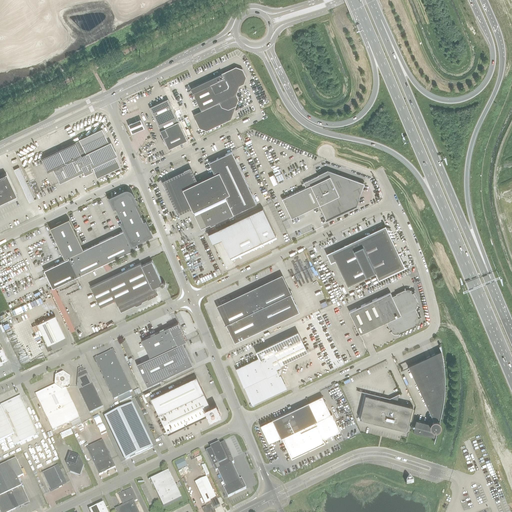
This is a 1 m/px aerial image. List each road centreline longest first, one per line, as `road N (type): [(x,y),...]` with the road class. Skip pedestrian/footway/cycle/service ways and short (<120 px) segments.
road 1 (unclassified): [(242,422),(434,328),(431,295),(394,203)]
road 2 (trunk): [(488,281),(469,212),(467,166),(503,65),(481,0)]
road 3 (trunk): [(488,281),(378,22)]
road 4 (trunk): [(257,50),(297,119),(400,157),(448,219)]
road 5 (trunk): [(473,0),(493,68),(476,94),(458,102),(420,90),(378,22)]
road 6 (unclassified): [(190,299),(394,203)]
road 7 (trunk): [(372,41),(372,103),(339,126),(304,115),(268,46)]
road 8 (unclassified): [(0,389),(190,299)]
road 9 (unclassified): [(54,511),(242,422)]
road 10 (unclassified): [(454,473),(373,449),(271,493)]
road 11 (trunk): [(372,41),(448,219)]
road 12 (unclassified): [(275,500),(373,457),(452,480)]
road 13 (unknown): [(299,395),(292,378),(315,365),(304,329),(289,327),(230,359)]
road 14 (trunk): [(448,219),(511,370)]
road 15 (unclassified): [(0,240),(139,173)]
road 16 (unknown): [(274,187),(252,134),(312,169),(289,180)]
road 17 (unknown): [(243,476),(329,446),(339,432),(324,398)]
road 18 (unclassified): [(190,299),(139,173)]
road 19 (unclassified): [(260,115),(139,173)]
road 20 (unclassified): [(242,422),(190,299)]
road 21 (unknown): [(511,127),(495,173),(511,256)]
road 22 (tertiary): [(108,101),(226,45)]
road 23 (tertiary): [(220,37),(105,93)]
